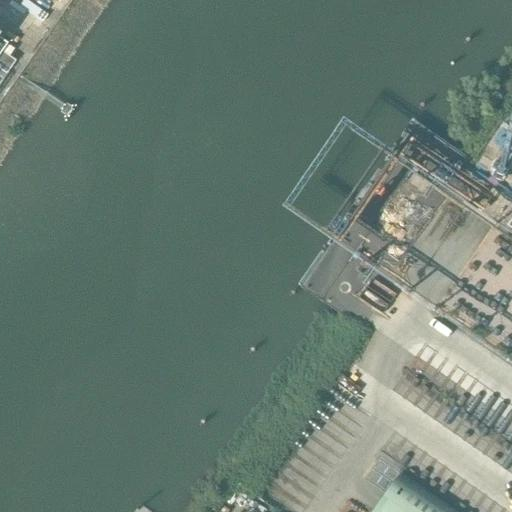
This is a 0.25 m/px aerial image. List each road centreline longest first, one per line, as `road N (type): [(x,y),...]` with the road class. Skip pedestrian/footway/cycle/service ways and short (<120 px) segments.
road 1 (unknown): [(413,307),(387,347),(379,393),(511,498)]
road 2 (unknown): [(511,159),(413,307)]
road 3 (unknown): [(511,380),(413,307)]
